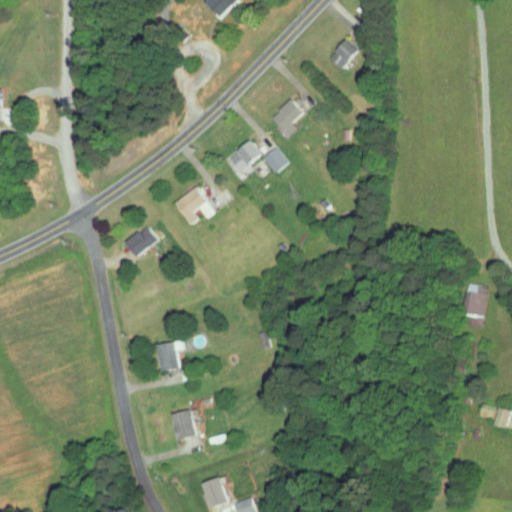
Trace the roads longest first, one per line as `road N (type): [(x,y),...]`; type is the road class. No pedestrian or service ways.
road 1 (tertiary): [(0,252),(82,213),(155,160),(320,0)]
road 2 (residential): [(161,511),(129,422),(82,213)]
road 3 (residential): [(54,0),(48,139),(63,223)]
